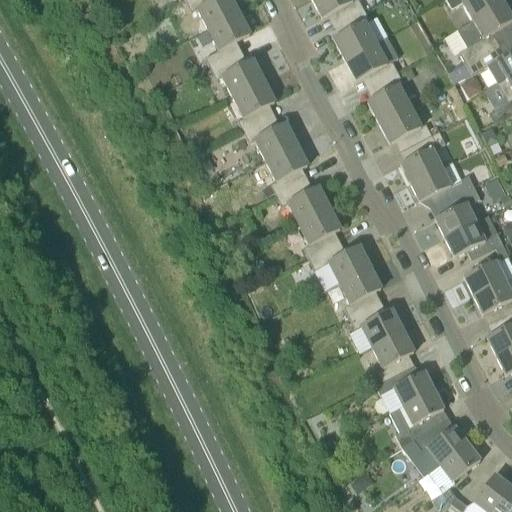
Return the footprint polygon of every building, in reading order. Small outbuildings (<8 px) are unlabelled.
[(186,5),(194,0),(169,0),(169,1),(173,8),(184,2),(186,5)] [(206,34),(238,18),(228,0),(221,0),(213,4),(211,0),(194,0),(186,5),(191,15),(195,13),(206,34)] [(341,25),(364,13),(358,2),(353,5),(350,0),(312,0),(310,1),(321,22),(335,14),(341,25)] [(471,25),(502,6),(498,0),(447,0),(444,2),(451,13),(460,8),(471,25)] [(465,68),(498,48),(492,38),(511,25),(511,22),(502,6),(471,25),(471,26),(456,35),(466,52),(458,57),(465,68)] [(344,64),(376,47),(365,26),(369,24),(364,13),(341,25),(347,36),(333,43),(344,64)] [(210,72),(233,61),(227,50),(249,39),(238,18),(206,34),(217,55),(205,61),(210,72)] [(375,88),(397,76),(391,65),(388,67),(376,47),(344,64),(355,85),(369,77),(375,88)] [(497,88),(511,78),(511,54),(504,59),(498,48),(465,68),(471,79),(486,70),(497,88)] [(231,102),(263,86),(252,65),(238,72),(233,61),(210,72),(216,84),(220,81),(231,102)] [(465,68),(449,78),(454,88),(471,78),(465,68)] [(404,85),(414,80),(410,72),(400,77),(404,85)] [(378,127),(410,110),(398,89),(403,86),(397,76),(375,88),(381,99),(367,107),(378,127)] [(511,78),(497,88),(507,106),(511,114),(511,78)] [(243,136),(265,125),(260,114),(274,106),(263,86),(231,102),(242,122),(237,125),(243,136)] [(432,138),(426,127),(420,130),(410,110),(378,127),(389,148),(403,140),(409,151),(432,138)] [(263,166),(296,149),(285,128),(271,135),(265,125),(243,136),(248,146),(252,144),(263,166)] [(409,187),(442,171),(433,154),(445,147),(438,135),(432,138),(409,151),(414,161),(400,168),(409,187)] [(276,200),(298,188),(292,177),(307,170),(296,149),(263,166),(274,186),(270,188),(276,200)] [(507,165),(503,158),(495,162),(499,169),(507,165)] [(207,162),(196,168),(201,178),(213,172),(207,162)] [(442,207),(473,191),(467,180),(451,188),(442,171),(409,187),(419,206),(438,197),(442,207)] [(297,229),(329,213),(318,192),(304,199),(298,188),(276,200),(281,209),(285,207),(297,229)] [(476,226),(467,209),(479,203),(473,191),(442,207),(447,217),(434,223),(444,242),(476,226)] [(509,208),(505,199),(500,201),(505,210),(509,208)] [(309,263),(331,251),(325,241),(339,233),(329,213),(297,229),(307,249),(303,252),(309,263)] [(495,253),(502,249),(488,220),(476,226),(444,242),(453,261),(466,255),(471,265),(495,253)] [(502,249),(495,253),(501,265),(508,261),(502,249)] [(337,289),(369,272),(359,251),(336,262),(331,251),(309,263),(314,274),(326,267),(327,269),(336,287),(337,289)] [(472,300),(505,284),(495,265),(463,281),(472,300)] [(349,323),(372,311),(366,300),(380,293),(369,272),(337,289),(338,290),(346,307),(347,307),(348,309),(344,311),(349,323)] [(504,320),(511,316),(511,298),(505,284),(472,300),(482,319),(499,310),(504,320)] [(370,352),(402,335),(391,314),(377,322),(372,311),(349,323),(355,333),(359,331),(370,352)] [(495,360),(511,352),(511,316),(504,320),(509,330),(486,341),(495,360)] [(380,372),(376,374),(382,385),(404,373),(399,364),(413,356),(402,335),(370,352),(380,372)] [(511,352),(495,360),(505,380),(511,376),(511,352)] [(423,376),(409,383),(404,373),(382,385),(376,388),(376,389),(375,390),(380,400),(393,393),(402,411),(433,395),(423,376)] [(401,452),(437,429),(431,420),(443,414),(433,395),(402,411),(412,429),(394,439),(401,452)] [(427,477),(466,448),(453,431),(443,438),(437,429),(401,452),(409,462),(410,463),(414,460),(427,477)] [(451,508),(455,502),(455,501),(448,491),(452,488),(451,486),(479,465),(466,448),(427,477),(442,496),(451,508)] [(494,511),(510,492),(493,479),(474,505),(471,507),(466,509),(455,502),(451,508),(456,511),(494,511)] [(511,511),(511,492),(510,492),(494,511),(511,511)] [(444,511),(451,508),(442,496),(432,503),(438,511),(444,511)]
